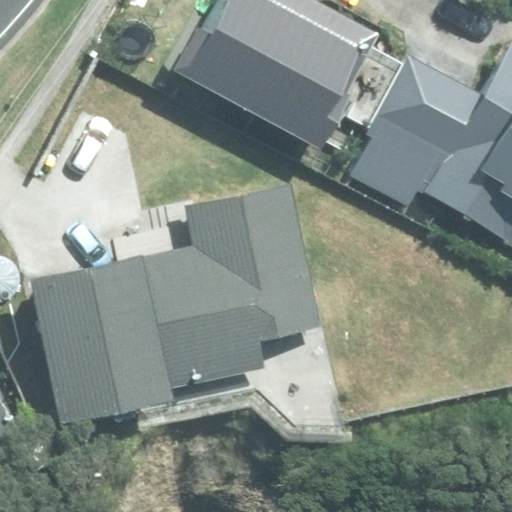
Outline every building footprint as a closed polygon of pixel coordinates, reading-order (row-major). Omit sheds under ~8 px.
[(199,43),(175,86),(320,166),(343,125),(373,142),(410,73),(380,56),(383,50),(291,0),(247,0),(219,53),(199,43)] [(373,142),(352,180),(424,218),(430,207),(511,250),(511,60),(496,89),(479,80),(466,104),(410,73),(373,142)] [(227,139),(215,142),(218,157),(231,153),(227,139)] [(253,361),(245,326),(306,313),(274,168),(172,191),(182,238),(14,275),(48,434),(160,409),(155,382),(253,361)] [(0,461),(23,448),(0,409),(0,461)] [(227,435),(247,475),(278,461),(258,421),(227,435)]
